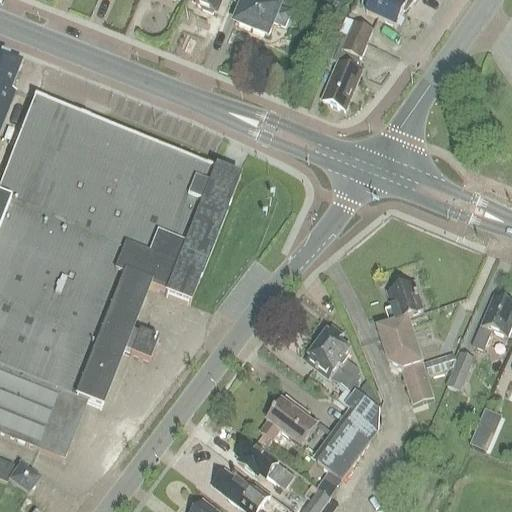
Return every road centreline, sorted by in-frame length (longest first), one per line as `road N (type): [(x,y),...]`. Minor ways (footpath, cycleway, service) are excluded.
road 1 (tertiary): [(108,511),(374,171)]
road 2 (secondary): [(374,171),(0,20)]
road 3 (tertiary): [(374,171),(490,0)]
road 4 (secondary): [(511,225),(374,171)]
